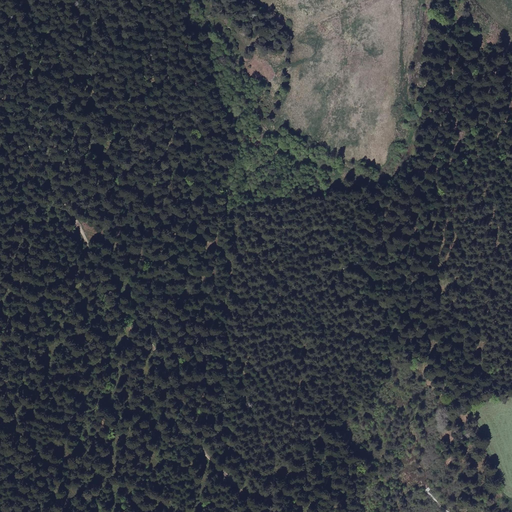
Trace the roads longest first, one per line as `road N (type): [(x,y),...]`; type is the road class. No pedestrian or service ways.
road 1 (track): [(0,131),(71,234),(100,297),(150,361),(186,442),(241,511)]
road 2 (track): [(438,0),(488,206),(511,267)]
